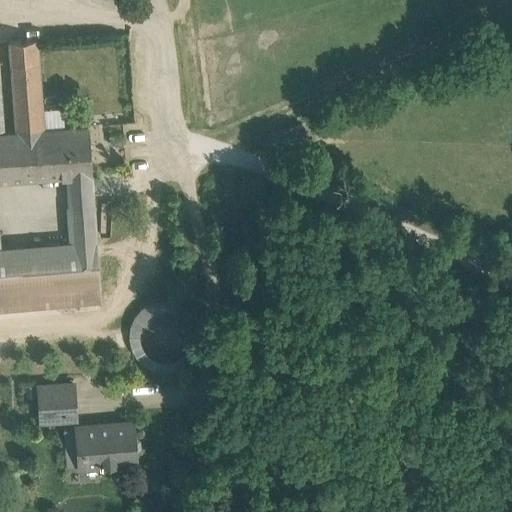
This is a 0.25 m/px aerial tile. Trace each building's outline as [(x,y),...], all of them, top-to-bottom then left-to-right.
[(37,38),(8,41),(15,130),(36,129),(44,128),(37,38)] [(44,128),(36,129),(40,177),(68,175),(92,174),(88,125),(44,128)] [(0,131),(0,180),(40,177),(36,129),(15,130),(4,131),(0,131)] [(92,174),(68,175),(69,191),(93,189),(92,174)] [(69,191),(67,191),(71,242),(96,240),(93,189),(69,191)] [(0,248),(0,293),(3,293),(4,309),(71,303),(70,288),(100,285),(96,240),(71,242),(0,248)] [(100,285),(70,288),(71,303),(101,301),(100,285)] [(198,348),(200,334),(198,321),(190,309),(178,302),(165,299),(151,302),(140,310),(132,322),(129,335),(132,349),(140,360),(152,368),(165,370),(179,367),(190,360),(198,348)] [(74,382),(38,384),(40,420),(76,418),(74,382)] [(133,421),(76,426),(76,428),(64,429),(67,465),(78,464),(79,466),(101,464),(105,468),(114,467),(118,463),(136,461),(136,450),(139,446),(139,440),(134,436),(133,421)]
